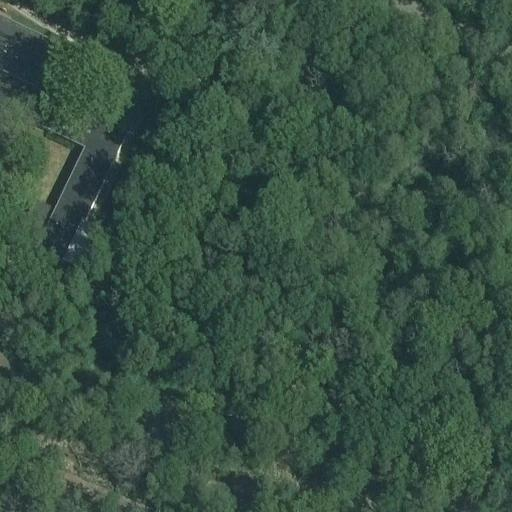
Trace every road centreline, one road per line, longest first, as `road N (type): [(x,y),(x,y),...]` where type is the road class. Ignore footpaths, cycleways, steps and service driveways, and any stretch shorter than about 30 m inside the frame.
road 1 (track): [(168,326),(511,477)]
road 2 (track): [(0,257),(168,326)]
